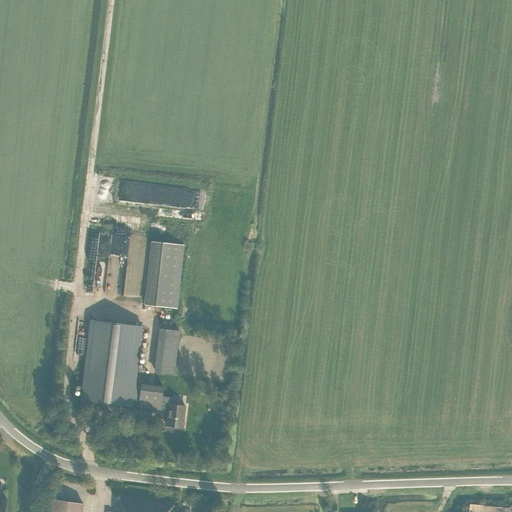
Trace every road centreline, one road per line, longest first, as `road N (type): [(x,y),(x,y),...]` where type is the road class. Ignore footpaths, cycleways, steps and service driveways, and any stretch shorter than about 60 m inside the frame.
road 1 (tertiary): [(511,480),(234,488),(145,479),(67,465),(0,418)]
road 2 (track): [(77,292),(111,0)]
